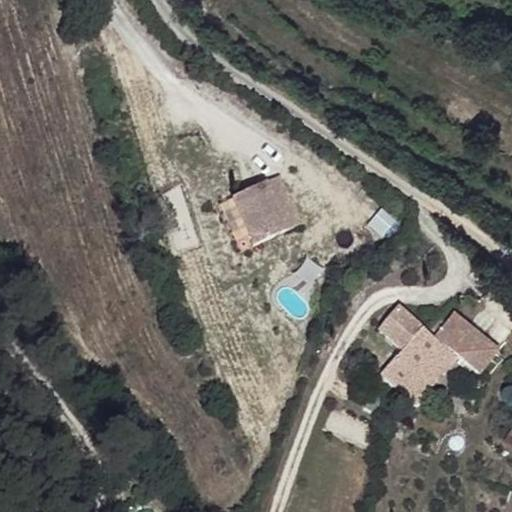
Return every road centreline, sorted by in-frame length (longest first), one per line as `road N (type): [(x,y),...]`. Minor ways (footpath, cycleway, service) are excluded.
road 1 (unclassified): [(161,0),(219,56),(511,253)]
road 2 (track): [(277,511),(319,389),(360,319),(389,302),(442,291),(452,268),(421,195)]
road 3 (track): [(0,337),(79,429),(102,480),(98,511)]
road 4 (track): [(212,126),(112,0)]
